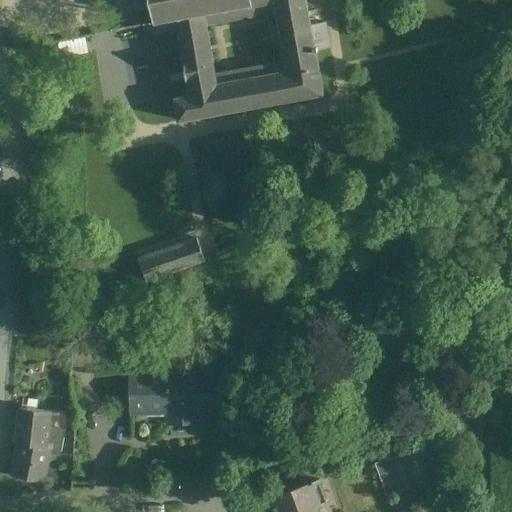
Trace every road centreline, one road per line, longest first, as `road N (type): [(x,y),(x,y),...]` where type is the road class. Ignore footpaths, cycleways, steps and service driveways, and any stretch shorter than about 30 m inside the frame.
road 1 (residential): [(233,511),(213,491),(164,479),(23,501),(0,492)]
road 2 (residential): [(0,328),(7,190),(0,100)]
